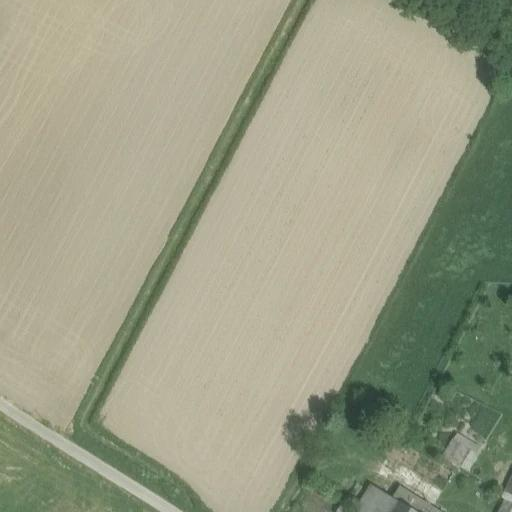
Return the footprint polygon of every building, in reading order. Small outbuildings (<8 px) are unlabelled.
[(467,451),(452,442),(443,458),(457,467),(467,451)] [(511,477),(511,478),(502,498),(505,500),(511,502),(511,477)] [(413,511),(392,499),(371,486),(354,511),(413,511)] [(425,505),(399,488),(392,499),(413,511),(435,511),(425,505)] [(499,511),(511,511),(511,502),(505,500),(499,511)]
